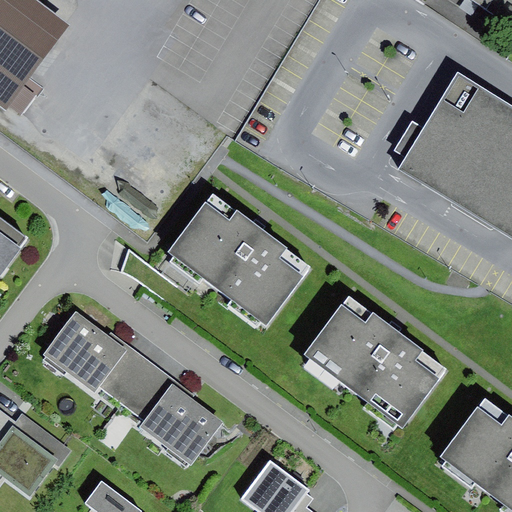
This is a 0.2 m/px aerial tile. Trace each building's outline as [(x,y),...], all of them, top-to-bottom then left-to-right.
[(0,0),(0,101),(7,107),(7,106),(23,85),(68,26),(34,0),(0,0)] [(511,0),(469,0),(511,27),(511,0)] [(511,105),(457,72),(424,128),(406,158),(398,170),(511,245),(511,105)] [(36,95),(23,85),(7,106),(21,116),(36,95)] [(395,152),(406,158),(424,128),(413,122),(395,152)] [(257,227),(212,193),(168,252),(267,324),(310,266),(257,227)] [(0,276),(29,238),(0,215),(0,276)] [(395,329),(349,296),(305,354),(403,426),(446,368),(395,329)] [(128,350),(77,312),(44,356),(96,394),(99,388),(128,350)] [(128,350),(99,388),(145,422),(173,383),(128,350)] [(225,422),(173,383),(145,422),(141,427),(193,466),(225,422)] [(511,419),(484,399),(441,456),(511,508),(511,419)] [(22,414),(13,426),(58,459),(63,463),(72,451),(22,414)] [(58,459),(13,426),(0,443),(0,474),(30,497),(58,459)] [(310,490),(270,460),(241,499),(258,511),(293,511),(307,495),(310,490)] [(142,511),(143,511),(102,480),(85,503),(96,511),(142,511)] [(313,500),(307,495),(293,511),(312,511),(307,508),(313,500)]
